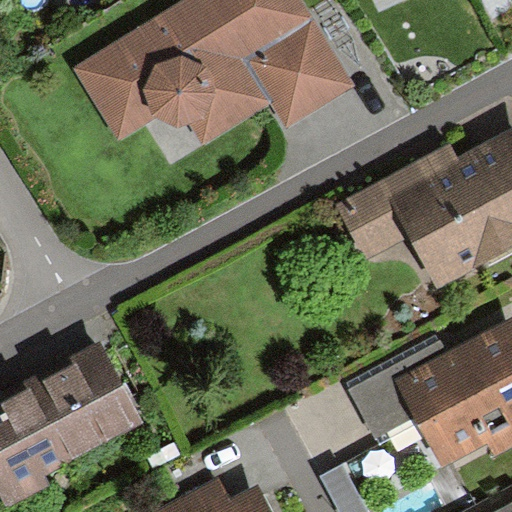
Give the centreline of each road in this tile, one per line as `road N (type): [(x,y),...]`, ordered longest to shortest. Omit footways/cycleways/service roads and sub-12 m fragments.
road 1 (residential): [(74,303),(511,73)]
road 2 (residential): [(0,189),(74,303)]
